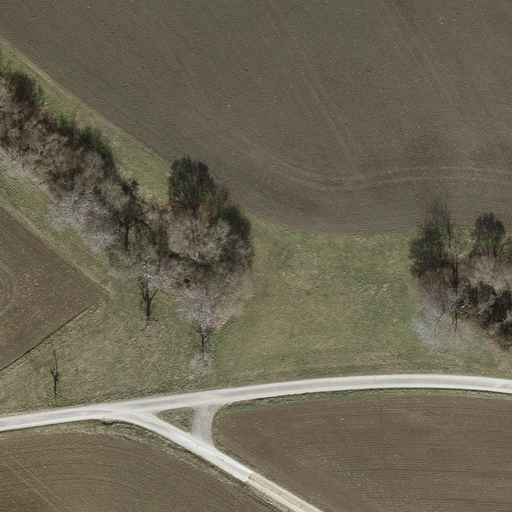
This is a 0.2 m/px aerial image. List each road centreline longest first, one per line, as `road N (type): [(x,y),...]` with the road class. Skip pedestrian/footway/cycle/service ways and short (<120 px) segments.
road 1 (track): [(511,385),(391,380),(0,423)]
road 2 (track): [(130,408),(312,511)]
